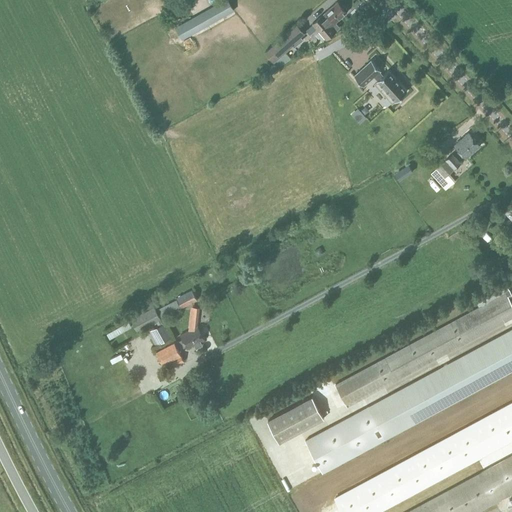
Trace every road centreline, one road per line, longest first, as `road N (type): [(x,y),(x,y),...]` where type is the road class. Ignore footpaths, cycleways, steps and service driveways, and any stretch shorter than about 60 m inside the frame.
road 1 (unclassified): [(511,132),(390,0)]
road 2 (primary): [(69,511),(0,373)]
